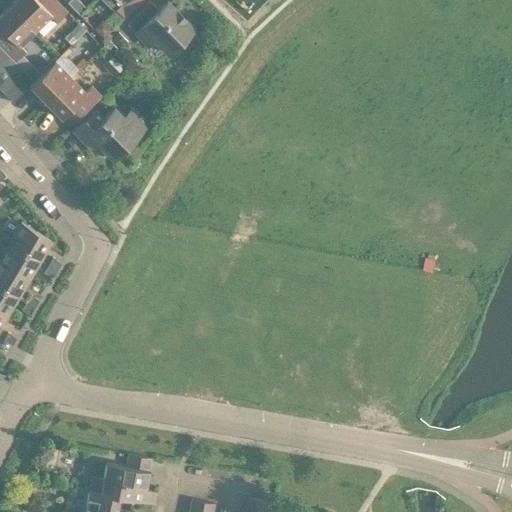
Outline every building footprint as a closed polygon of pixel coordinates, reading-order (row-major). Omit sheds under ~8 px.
[(14,0),(9,5),(33,30),(49,15),(55,22),(65,11),(53,0),(14,0)] [(78,0),(68,0),(65,3),(77,14),(85,6),(78,0)] [(101,0),(112,11),(114,9),(122,17),(140,0),(101,0)] [(167,53),(192,28),(165,1),(157,9),(148,1),(125,24),(145,44),(151,38),(167,53)] [(33,30),(9,5),(0,13),(0,45),(12,58),(14,60),(20,54),(24,50),(19,45),(33,30)] [(102,20),(93,29),(103,38),(111,30),(102,20)] [(118,33),(110,41),(117,49),(126,41),(118,33)] [(12,58),(0,45),(0,68),(1,69),(12,58)] [(14,60),(13,61),(22,70),(32,81),(39,74),(20,54),(14,60)] [(104,63),(114,74),(121,67),(111,56),(104,63)] [(0,68),(0,89),(1,91),(22,70),(13,61),(14,60),(12,58),(1,69),(0,68)] [(68,77),(53,61),(39,74),(32,81),(28,85),(43,101),(68,77)] [(1,91),(11,101),(28,85),(32,81),(22,70),(1,91)] [(68,77),(43,101),(59,117),(63,113),(72,121),(99,95),(90,85),(83,92),(68,77)] [(112,159),(144,128),(128,111),(122,117),(112,108),(101,119),(92,110),(72,130),(84,143),(90,137),(112,159)] [(8,242),(39,261),(51,241),(20,223),(8,242)] [(0,255),(0,262),(28,279),(39,261),(8,242),(0,255)] [(46,265),(55,270),(60,263),(51,257),(46,265)] [(0,262),(0,287),(17,298),(28,279),(0,262)] [(42,272),(51,278),(55,270),(46,265),(42,272)] [(0,312),(6,316),(17,298),(0,287),(0,312)] [(24,302),(33,307),(38,300),(29,294),(24,302)] [(29,315),(33,307),(24,302),(20,309),(29,315)] [(10,345),(15,338),(6,333),(2,340),(10,345)] [(147,457),(123,453),(121,465),(99,461),(97,477),(84,475),(82,487),(77,486),(76,491),(81,492),(82,490),(126,498),(126,499),(150,504),(153,491),(141,489),(147,457)] [(124,511),(126,499),(126,498),(82,490),(81,492),(79,507),(67,504),(65,511),(124,511)] [(245,497),(242,509),(259,511),(266,511),(268,501),(245,497)] [(189,499),(187,511),(190,511),(212,511),(214,504),(189,499)]
